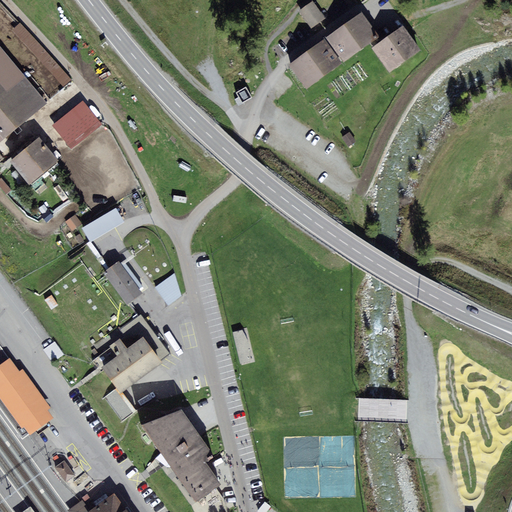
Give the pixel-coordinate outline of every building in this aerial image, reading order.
[(313,1),(299,11),(312,28),(326,18),(313,1)] [(362,12),(327,38),(344,62),(380,36),(362,12)] [(72,82),(21,24),(12,31),(63,89),(72,82)] [(402,26),(372,48),(391,73),(421,50),(402,26)] [(325,39),(289,65),(306,88),(342,63),(325,39)] [(0,142),(47,104),(0,46),(0,142)] [(253,97),(246,87),(236,92),(239,97),(235,100),(239,106),(253,97)] [(83,101),(53,125),(72,149),(102,124),(83,101)] [(356,142),(350,132),(342,138),(349,147),(356,142)] [(10,161),(30,185),(59,160),(39,137),(10,161)] [(125,222),(116,208),(82,228),(91,243),(125,222)] [(66,222),(73,231),(82,224),(76,214),(66,222)] [(103,273),(127,305),(143,293),(119,261),(103,273)] [(175,273),(155,287),(169,305),(182,296),(175,273)] [(12,282),(0,290),(52,364),(64,356),(21,295),(23,293),(18,287),(16,288),(12,282)] [(58,307),(52,296),(44,301),(51,311),(58,307)] [(125,337),(121,340),(128,348),(143,337),(161,361),(171,354),(159,339),(140,314),(120,330),(125,337)] [(248,340),(243,330),(240,331),(233,332),(241,365),(250,363),(250,351),(248,340)] [(162,362),(161,361),(143,337),(128,348),(121,340),(96,359),(118,388),(122,393),(162,362)] [(10,358),(0,365),(0,398),(22,428),(24,427),(30,435),(54,418),(48,410),(51,408),(23,369),(20,372),(10,358)] [(118,388),(104,398),(122,422),(136,411),(122,393),(118,388)] [(182,410),(142,426),(195,502),(222,484),(206,462),(209,460),(206,456),(211,452),(182,410)] [(66,482),(75,475),(64,460),(55,467),(66,482)] [(128,511),(115,493),(88,511),(128,511)] [(266,511),(271,506),(265,501),(257,511),(258,511),(266,511)]
